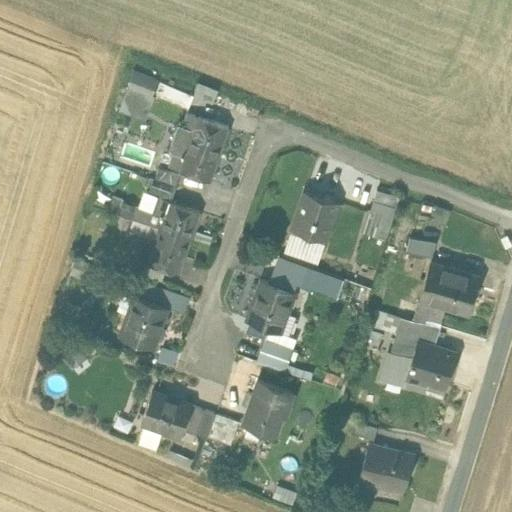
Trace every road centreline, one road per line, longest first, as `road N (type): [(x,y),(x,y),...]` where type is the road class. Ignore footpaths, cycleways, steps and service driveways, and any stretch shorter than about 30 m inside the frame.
road 1 (residential): [(511,220),(305,135),(269,139),(211,296),(208,344)]
road 2 (unclassified): [(451,511),(511,318)]
